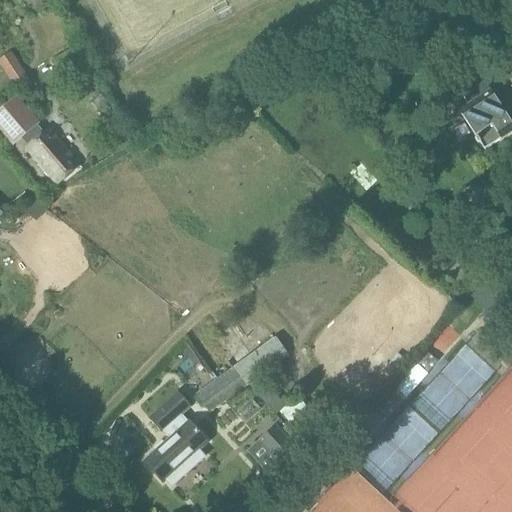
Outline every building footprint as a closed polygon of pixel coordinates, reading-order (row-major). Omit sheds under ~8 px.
[(22,69),(12,54),(0,62),(0,63),(14,86),(28,77),(22,69)] [(511,105),(503,111),(483,81),(461,96),(468,106),(458,112),(476,139),(474,140),(477,145),(479,144),(484,151),(511,132),(511,105)] [(48,130),(44,134),(38,127),(42,123),(19,95),(0,111),(0,129),(15,146),(22,140),(28,147),(27,148),(58,184),(79,166),(48,130)] [(114,144),(108,148),(113,156),(131,145),(131,134),(121,121),(113,128),(115,132),(114,132),(114,144)] [(479,334),(472,341),(483,352),(490,345),(479,334)] [(275,340),(233,370),(245,387),(287,357),(275,340)] [(511,344),(498,360),(506,367),(511,360),(511,344)] [(392,380),(400,371),(390,363),(383,372),(392,380)] [(233,370),(217,382),(229,399),(245,387),(233,370)] [(229,399),(217,382),(196,396),(208,414),(229,399)] [(170,439),(144,463),(162,483),(165,480),(172,488),(207,458),(201,451),(210,443),(189,420),(188,421),(182,415),(190,409),(176,394),(147,419),(161,434),(163,432),(170,439)] [(299,397),(279,412),(289,424),(308,409),(299,397)] [(310,465),(281,433),(266,446),(287,470),(292,465),(300,474),(310,465)]
